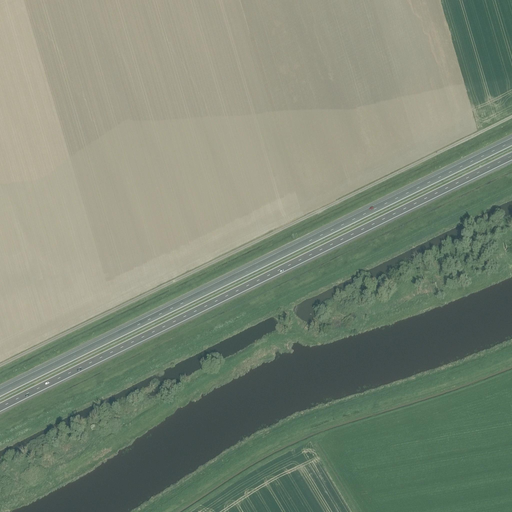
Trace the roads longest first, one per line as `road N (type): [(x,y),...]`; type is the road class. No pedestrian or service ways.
road 1 (motorway): [(0,407),(511,154)]
road 2 (motorway): [(511,141),(0,393)]
road 3 (unclassified): [(0,365),(511,116)]
